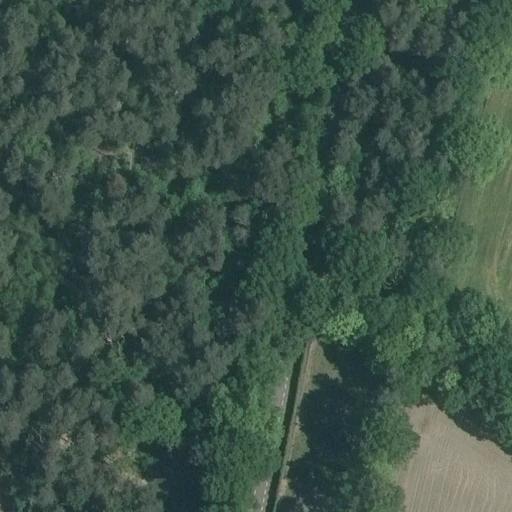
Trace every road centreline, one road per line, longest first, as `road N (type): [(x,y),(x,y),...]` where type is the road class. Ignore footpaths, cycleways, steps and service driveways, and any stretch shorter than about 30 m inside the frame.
road 1 (tertiary): [(355,0),(302,265)]
road 2 (tertiary): [(302,265),(257,511)]
road 3 (unclassified): [(302,265),(511,385)]
